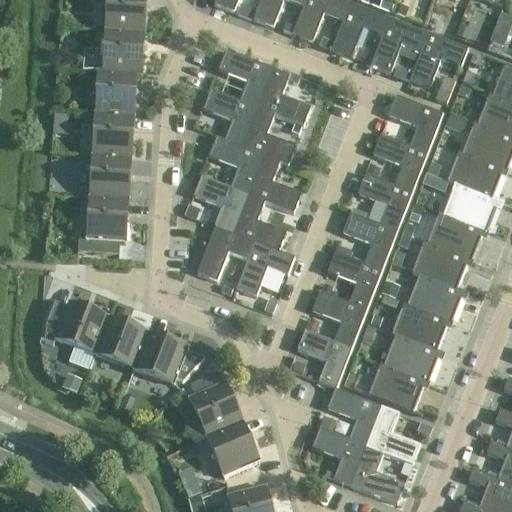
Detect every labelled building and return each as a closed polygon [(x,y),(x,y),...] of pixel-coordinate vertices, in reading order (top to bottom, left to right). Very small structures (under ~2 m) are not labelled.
[(107,0),(105,34),(144,37),(146,0),(107,0)] [(240,0),(217,0),(214,8),(234,16),(240,0)] [(285,2),(304,10),(307,0),(262,0),(253,24),(274,31),(285,2)] [(331,0),(307,0),(304,10),(293,39),(313,47),(324,17),(343,25),(350,7),(331,0)] [(476,0),(503,11),(507,0),(476,0)] [(382,40),(389,22),(350,7),(343,25),(332,54),(352,62),(363,33),(382,40)] [(422,55),(428,37),(389,22),(382,40),(371,69),(391,77),(402,48),(421,55),(422,55)] [(137,78),(137,80),(142,80),(144,37),(105,34),(103,74),(103,76),(137,78)] [(428,37),(422,55),(421,55),(410,84),(430,92),(441,63),(461,71),(468,53),(428,37)] [(257,113),(272,73),(226,55),(218,75),(247,86),(240,105),(240,106),(257,113)] [(511,106),(511,71),(505,68),(493,98),(493,99),(511,106)] [(274,119),(274,120),(303,131),(311,111),(282,100),(290,80),(272,73),(257,113),(274,119)] [(134,120),(137,80),(137,78),(103,76),(103,74),(98,74),(95,117),(134,120)] [(242,152),(257,113),(240,106),(240,105),(211,94),(203,114),(232,125),(225,144),(225,145),(242,152)] [(511,106),(493,99),(493,98),(490,97),(478,127),(478,128),(511,141),(511,106)] [(417,131),(410,150),(410,151),(428,158),(443,118),(396,100),(388,120),(417,131)] [(267,139),(274,120),(274,119),(257,113),(242,152),(263,160),(280,167),(288,170),(296,150),(267,139)] [(92,159),(132,162),(134,120),(95,117),(92,159)] [(511,141),(478,128),(478,127),(475,126),(463,156),(463,157),(504,173),(504,174),(507,175),(511,162),(511,141)] [(402,170),(395,190),(413,197),(428,158),(410,151),(410,150),(381,139),(373,159),(402,170)] [(263,160),(242,152),(225,145),(225,144),(217,141),(209,161),(238,172),(231,192),(230,192),(247,199),(263,160)] [(448,186),(454,189),(493,203),(493,202),(504,174),(504,173),(463,157),(463,156),(460,155),(448,186)] [(90,201),(129,204),(132,162),(92,159),(90,201)] [(263,160),(247,199),(265,206),(294,218),(302,197),(273,186),(280,167),(263,160)] [(366,178),(358,198),(376,205),(368,224),(380,229),(379,229),(397,236),(413,197),(395,190),(366,178)] [(215,232),(232,238),(247,199),(230,192),(231,192),(202,180),(194,200),(223,212),(215,232)] [(454,189),(443,218),(443,219),(484,235),(487,236),(499,205),(493,202),(493,203),(454,189)] [(247,199),(232,238),(255,247),(279,257),(279,256),(287,237),(257,225),(265,206),(247,199)] [(129,204),(90,201),(87,244),(79,244),(78,256),(119,258),(120,247),(126,247),(129,204)] [(372,249),(365,268),(364,269),(382,275),(397,236),(379,229),(380,229),(368,224),(351,217),(343,237),(372,249)] [(443,219),(443,218),(440,217),(428,247),(428,248),(469,264),(472,265),(484,235),(443,219)] [(255,247),(232,238),(215,232),(197,278),(217,286),(229,257),(248,264),(255,247)] [(428,248),(428,247),(425,245),(412,277),(419,280),(419,279),(457,294),(458,293),(469,264),(428,248)] [(248,264),(236,293),(257,301),(268,272),(288,280),(295,262),(279,256),(279,257),(255,247),(248,264)] [(382,275),(364,269),(365,268),(335,256),(328,277),(357,288),(349,307),(349,308),(367,315),(382,275)] [(419,280),(408,308),(408,309),(449,325),(449,326),(452,327),(464,296),(458,293),(457,294),(419,279),(419,280)] [(334,347),(352,354),(367,315),(349,308),(349,307),(320,296),(312,316),(342,327),(334,346),(334,347)] [(95,358),(109,321),(68,306),(67,309),(55,304),(46,328),(45,344),(53,347),(55,343),(95,358)] [(408,309),(408,308),(405,307),(392,339),(396,340),(437,356),(438,355),(449,326),(449,325),(408,309)] [(134,373),(148,337),(109,321),(95,358),(134,373)] [(335,393),(336,393),(352,354),(334,347),(334,346),(305,335),(297,355),(326,366),(319,386),(335,393)] [(148,337),(134,373),(175,389),(177,384),(181,386),(182,387),(204,364),(205,362),(188,356),(189,352),(148,337)] [(426,386),(425,386),(429,387),(441,356),(438,355),(437,356),(396,340),(385,369),(384,370),(426,386)] [(384,370),(385,369),(381,368),(369,399),(414,416),(425,386),(426,386),(384,370)] [(225,386),(189,402),(207,442),(243,426),(225,386)] [(382,411),(336,393),(335,393),(328,413),(357,424),(349,443),(349,444),(366,451),(382,411)] [(382,411),(366,451),(384,458),(383,458),(413,469),(420,449),(391,438),(399,418),(382,411)] [(511,418),(500,414),(495,426),(506,431),(508,427),(511,428),(511,437),(507,451),(506,452),(511,454),(511,418)] [(260,466),(243,426),(207,442),(224,482),(260,466)] [(351,490),(366,451),(349,444),(349,443),(320,432),(312,452),(341,463),(334,484),(351,490)] [(492,445),(487,458),(498,462),(499,458),(507,461),(505,465),(498,483),(498,484),(511,488),(511,454),(506,452),(507,451),(492,445)] [(366,451),(351,490),(397,508),(405,488),(376,477),(383,458),(384,458),(366,451)] [(473,473),(468,486),(479,490),(481,486),(488,489),(487,493),(480,510),(480,511),(481,511),(511,511),(511,488),(498,484),(498,483),(473,473)] [(228,499),(231,511),(271,511),(266,490),(228,499)]
